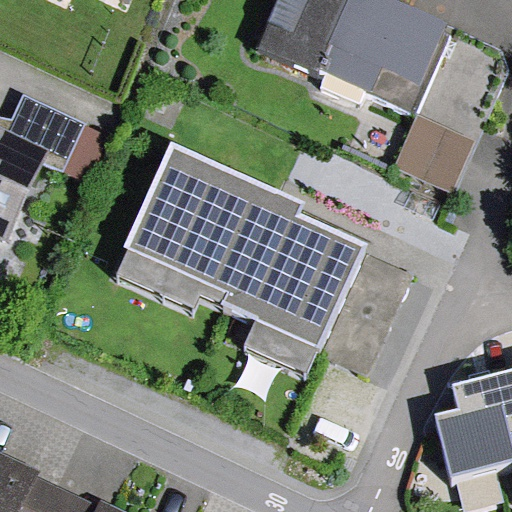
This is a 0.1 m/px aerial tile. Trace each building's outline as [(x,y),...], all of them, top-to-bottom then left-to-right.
[(145,0),(108,0),(139,14),(145,0)] [(454,44),(349,0),(291,0),(264,63),(345,97),(354,75),(428,106),(454,44)] [(5,139),(0,136),(0,236),(9,241),(43,166),(63,176),(82,135),(21,106),(5,139)] [(483,153),(431,131),(410,182),(461,203),(483,153)] [(176,187),(129,297),(329,382),(376,272),(176,187)] [(511,454),(511,380),(495,384),(511,454)] [(0,511),(27,511),(38,489),(0,472),(0,511)]
